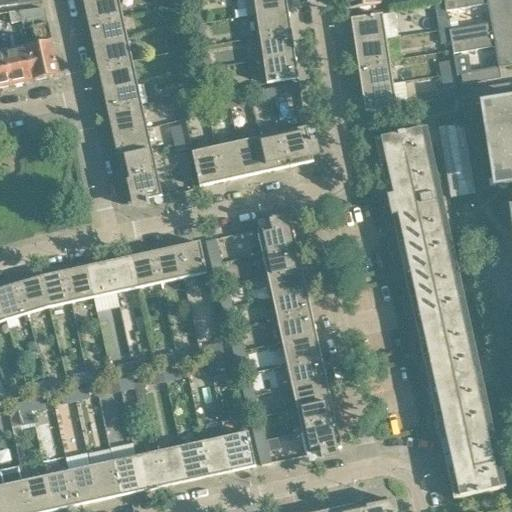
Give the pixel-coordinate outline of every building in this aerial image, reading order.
[(118,0),(90,0),(83,2),(88,24),(122,17),(118,0)] [(286,0),(254,0),(257,16),(288,11),(286,0)] [(345,0),(345,1),(347,8),(347,10),(350,10),(380,5),(379,0),(345,0)] [(449,29),(449,33),(511,21),(511,0),(443,0),(446,16),(449,29)] [(184,17),(181,4),(172,6),(175,19),(179,18),(184,17)] [(44,9),(19,12),(20,13),(22,24),(24,32),(34,30),(36,42),(26,44),(28,49),(33,82),(55,77),(54,73),(58,72),(44,9)] [(192,26),(202,24),(199,11),(194,12),(189,13),(192,26)] [(291,34),(288,11),(257,16),(260,38),(291,34)] [(22,24),(20,13),(19,12),(9,13),(11,25),(22,24)] [(351,20),(355,43),(386,38),(383,15),(351,20)] [(449,29),(446,16),(437,18),(439,31),(449,29)] [(122,17),(88,24),(93,47),(127,39),(122,17)] [(463,86),(488,82),(487,80),(485,72),(511,66),(511,21),(449,33),(451,43),(457,76),(461,76),(463,86)] [(205,37),(202,24),(192,26),(195,39),(199,38),(205,37)] [(449,29),(439,31),(442,44),(451,43),(449,33),(449,29)] [(291,34),(260,38),(264,61),(295,57),(291,34)] [(182,51),(191,49),(188,36),(183,37),(179,38),(182,51)] [(358,66),(390,62),(386,38),(355,43),(358,66)] [(93,47),(98,69),(132,62),(127,39),(93,47)] [(5,54),(12,86),(33,82),(28,49),(5,54)] [(194,62),(191,49),(182,51),(185,64),(194,62)] [(0,89),(12,86),(5,54),(0,55),(0,89)] [(202,71),(211,69),(209,56),(203,57),(199,58),(202,71)] [(267,84),(298,80),(295,57),(264,61),(267,84)] [(98,69),(103,92),(137,84),(132,62),(98,69)] [(358,66),(362,89),(393,85),(390,62),(358,66)] [(439,64),(441,77),(451,75),(448,62),(439,64)] [(214,82),(211,69),(202,71),(205,84),(214,82)] [(451,75),(441,77),(444,90),(453,88),(451,75)] [(299,83),(273,89),(275,99),(300,93),(299,83)] [(103,92),(108,114),(142,107),(137,84),(103,92)] [(362,89),(365,113),(397,108),(393,85),(362,89)] [(200,89),(187,92),(189,101),(202,99),(200,89)] [(259,102),(275,99),(273,89),(257,93),(258,97),(259,102)] [(176,104),(189,101),(187,92),(174,95),(176,104)] [(241,96),(228,99),(230,108),(244,106),(242,101),(241,96)] [(493,190),(511,187),(511,98),(480,104),(493,190)] [(230,108),(228,99),(215,102),(216,107),(217,111),(230,108)] [(474,106),(474,105),(462,107),(464,115),(475,113),(474,106)] [(196,106),(183,109),(185,119),(198,115),(197,111),(196,106)] [(108,114),(113,137),(147,129),(142,107),(108,114)] [(465,124),(477,122),(475,113),(464,115),(465,124)] [(467,132),(478,130),(477,122),(465,124),(467,132)] [(173,140),(183,138),(180,126),(171,128),(173,140)] [(147,129),(113,137),(118,159),(152,152),(147,129)] [(283,134),(291,168),(313,163),(312,157),(317,155),(314,140),(309,142),(306,129),(283,134)] [(506,488),(501,465),(501,464),(506,463),(499,431),(496,431),(498,442),(496,442),(427,129),(421,130),(374,140),(396,237),(408,293),(453,500),(506,488)] [(478,130),(467,132),(468,141),(480,139),(478,130)] [(260,139),(268,173),(291,168),(283,134),(260,139)] [(185,150),(183,138),(173,140),(176,152),(185,150)] [(238,144),(245,178),(268,173),(260,139),(238,144)] [(480,139),(468,141),(470,149),(481,147),(480,139)] [(215,149),(223,183),(245,178),(238,144),(215,149)] [(471,158),(482,156),(481,147),(470,149),(471,158)] [(193,154),(200,188),(223,183),(215,149),(193,154)] [(118,159),(123,182),(157,174),(152,152),(118,159)] [(186,154),(177,156),(180,169),(189,167),(186,154)] [(471,158),(473,166),(484,164),(482,156),(471,158)] [(474,175),(485,173),(484,164),(473,166),(474,175)] [(182,182),(192,180),(189,167),(180,169),(182,182)] [(476,183),(487,181),(485,173),(474,175),(476,183)] [(157,174),(123,182),(128,205),(134,203),(135,209),(150,205),(149,200),(162,197),(157,174)] [(487,181),(476,183),(477,192),(488,190),(487,181)] [(263,253),(297,246),(292,223),(286,225),(285,219),(270,222),(271,228),(258,231),(263,253)] [(215,240),(206,242),(211,262),(220,260),(215,240)] [(207,274),(200,243),(177,248),(183,279),(207,274)] [(268,276),(302,268),(297,246),(263,253),(268,276)] [(183,279),(177,248),(154,254),(160,284),(183,279)] [(160,284),(154,254),(130,259),(137,289),(160,284)] [(137,289),(130,259),(107,264),(114,294),(137,289)] [(225,279),(220,260),(211,262),(216,281),(221,280),(225,279)] [(114,294),(107,264),(84,269),(91,299),(114,294)] [(273,298),(307,291),(302,268),(268,276),(273,298)] [(91,299),(84,269),(61,274),(68,305),(91,299)] [(68,305),(61,274),(41,278),(38,279),(46,310),(49,309),(68,305)] [(46,310),(38,279),(15,286),(24,316),(46,310)] [(24,316),(15,286),(0,290),(0,313),(3,323),(6,322),(24,316)] [(278,321),(311,314),(307,291),(273,298),(278,321)] [(223,310),(232,308),(229,295),(224,296),(220,297),(223,310)] [(236,321),(232,308),(223,310),(226,323),(231,322),(236,321)] [(282,343),(316,336),(311,314),(278,321),(282,343)] [(287,366),(321,359),(316,336),(282,343),(287,366)] [(234,355),(243,352),(240,339),(235,340),(231,341),(234,355)] [(209,347),(210,352),(211,357),(224,354),(222,344),(209,347)] [(189,351),(176,354),(178,364),(192,361),(191,356),(189,351)] [(247,365),(243,352),(234,355),(237,368),(242,366),(247,365)] [(165,366),(178,364),(176,354),(163,357),(164,362),(165,366)] [(292,389),(326,381),(321,359),(287,366),(292,389)] [(222,360),(209,363),(211,373),(224,370),(223,365),(222,360)] [(145,361),(132,364),(134,373),(147,370),(146,366),(145,361)] [(211,373),(209,363),(196,366),(197,371),(198,375),(211,373)] [(121,376),(134,373),(132,364),(119,367),(120,371),(121,376)] [(177,370),(164,373),(166,382),(179,379),(178,375),(177,370)] [(100,371),(86,374),(88,383),(102,380),(101,376),(100,371)] [(166,382),(164,373),(151,376),(152,380),(153,385),(166,382)] [(75,386),(88,383),(86,374),(73,377),(74,381),(75,386)] [(60,379),(47,382),(49,392),(62,389),(61,384),(60,379)] [(133,380),(120,383),(122,392),(135,389),(134,384),(133,380)] [(297,411),(331,404),(326,381),(292,389),(297,411)] [(36,395),(49,392),(47,382),(34,385),(35,390),(36,395)] [(122,392),(120,383),(107,385),(109,395),(122,392)] [(245,399),(254,397),(251,384),(246,385),(242,386),(245,399)] [(20,388),(7,391),(9,400),(22,398),(21,393),(20,388)] [(87,390),(74,392),(76,402),(89,399),(87,390)] [(0,402),(9,400),(7,391),(0,392),(0,402)] [(76,402),(74,392),(61,395),(62,400),(63,405),(76,402)] [(258,410),(254,397),(245,399),(248,412),(253,411),(258,410)] [(43,399),(30,402),(32,412),(45,409),(44,404),(43,399)] [(32,412),(30,402),(17,405),(18,410),(19,414),(32,412)] [(302,434),(336,426),(331,404),(297,411),(302,434)] [(79,450),(81,464),(86,463),(78,405),(60,407),(66,452),(79,450)] [(252,427),(257,447),(266,445),(261,425),(257,426),(252,427)] [(336,455),(335,450),(341,449),(336,426),(302,434),(307,456),(320,453),(321,459),(336,455)] [(232,465),(233,472),(256,468),(248,433),(226,438),(232,465)] [(233,472),(232,465),(226,438),(203,443),(211,477),(233,472)] [(181,448),(184,465),(188,482),(211,477),(203,443),(181,448)] [(271,464),(266,445),(257,447),(262,467),(271,464)] [(188,482),(184,465),(181,448),(158,453),(166,487),(188,482)] [(111,453),(89,458),(91,468),(98,502),(121,497),(113,463),(111,453)] [(136,458),(137,465),(143,492),(150,491),(158,489),(166,487),(158,453),(136,458)] [(143,492),(137,465),(136,458),(113,463),(121,497),(143,492)] [(76,507),(98,502),(91,468),(68,473),(76,507)] [(20,471),(0,474),(3,487),(1,488),(6,511),(29,511),(23,483),(22,483),(20,471)] [(46,478),(53,511),(76,507),(68,473),(46,478)] [(29,511),(51,511),(53,511),(46,478),(23,483),(29,511)] [(395,511),(394,504),(388,505),(387,499),(364,504),(366,511),(395,511)]
